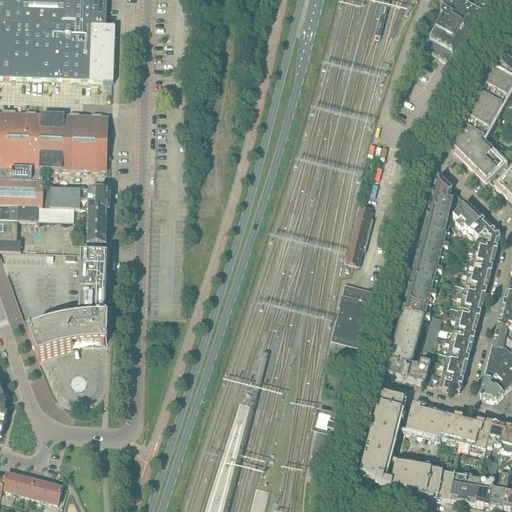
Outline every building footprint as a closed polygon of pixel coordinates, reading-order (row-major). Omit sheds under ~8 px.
[(0,0),(0,24),(106,28),(106,0),(0,0)] [(442,18),(423,52),(456,71),(486,17),(456,0),(452,0),(446,12),(444,12),(444,11),(443,12),(442,12),(441,13),(441,14),(441,15),(441,16),(441,17),(442,18)] [(0,24),(0,81),(114,85),(116,28),(106,28),(0,24)] [(511,41),(493,74),(494,75),(511,84),(511,41)] [(511,91),(511,84),(494,75),(480,100),(501,112),(509,96),(511,91)] [(501,112),(480,100),(466,125),(486,137),(501,112)] [(0,209),(38,211),(43,211),(43,192),(44,184),(42,184),(43,171),(107,173),(108,119),(15,116),(2,115),(0,115),(0,209)] [(486,137),(466,125),(452,151),(481,147),(486,137)] [(506,176),(500,170),(502,168),(481,147),(452,151),(486,184),(487,183),(493,189),(506,176)] [(511,175),(496,192),(503,199),(506,196),(511,202),(511,175)] [(408,178),(401,204),(403,205),(402,206),(403,206),(408,207),(409,201),(410,198),(412,188),(413,185),(415,180),(411,179),(408,178)] [(440,181),(436,182),(432,197),(449,202),(451,197),(448,196),(449,195),(451,192),(440,181)] [(50,192),(50,211),(86,213),(88,213),(89,193),(50,192)] [(89,193),(88,213),(108,213),(109,214),(110,204),(110,193),(89,193)] [(453,203),(449,202),(432,197),(429,208),(450,214),(453,203)] [(459,214),(466,206),(457,197),(453,201),(458,207),(455,210),(459,214)] [(388,219),(388,222),(396,223),(397,222),(396,222),(400,206),(401,205),(402,206),(403,205),(401,204),(400,204),(393,202),(389,219),(388,219)] [(474,214),(466,206),(459,214),(454,219),(459,223),(457,225),(460,228),(474,214)] [(450,214),(429,208),(427,219),(447,224),(450,214)] [(38,211),(0,209),(0,253),(21,255),(21,243),(17,243),(18,224),(38,225),(38,224),(38,211)] [(351,241),(345,267),(353,269),(357,270),(360,270),(364,253),(365,254),(373,222),(372,222),(372,221),(373,216),(373,215),(370,215),(367,214),(359,212),(351,241)] [(465,229),(469,234),(481,221),(474,214),(460,228),(463,231),(465,229)] [(447,224),(427,219),(424,230),(444,235),(447,224)] [(86,226),(86,229),(89,229),(106,230),(107,221),(86,220),(86,226)] [(480,239),(490,229),(481,221),(469,234),(467,236),(472,241),(475,238),(478,241),(480,239)] [(392,239),(399,241),(401,234),(401,231),(403,223),(397,222),(396,223),(392,239)] [(86,229),(85,238),(88,238),(106,239),(106,230),(89,229),(86,229)] [(487,240),(489,241),(495,235),(490,229),(480,239),(484,243),(487,240)] [(446,236),(444,235),(424,230),(421,242),(448,249),(449,246),(444,245),(446,236)] [(490,247),(498,249),(499,241),(498,238),(495,235),(489,241),(491,243),(490,247)] [(85,240),(85,247),(106,248),(106,247),(107,247),(108,244),(108,241),(107,239),(106,239),(88,238),(85,238),(85,240)] [(448,249),(421,242),(418,253),(440,259),(442,250),(447,251),(448,249)] [(461,249),(460,251),(495,260),(498,249),(490,247),(477,244),(476,248),(475,248),(474,252),(471,251),(470,252),(461,249)] [(471,266),(492,271),(495,260),(460,251),(460,253),(469,256),(473,257),(472,262),(471,266)] [(440,259),(418,253),(415,265),(442,272),(443,270),(438,269),(440,259)] [(383,274),(381,283),(383,284),(386,284),(388,284),(389,279),(390,276),(392,266),(393,262),(394,258),(395,257),(389,256),(388,256),(383,274)] [(69,326),(55,329),(42,332),(29,337),(39,362),(43,360),(48,359),(53,357),(56,356),(61,355),(64,354),(69,353),(73,352),(80,351),(86,350),(92,350),(99,349),(103,349),(108,350),(108,322),(106,322),(108,258),(81,257),(79,325),(69,327),(69,326)] [(442,272),(415,265),(412,277),(434,283),(436,273),(441,275),(442,272)] [(455,272),(454,274),(489,283),(492,271),(471,266),(470,270),(468,275),(465,274),(455,272)] [(465,289),(486,294),(489,283),(454,274),(454,276),(463,278),(463,279),(467,280),(466,284),(467,284),(465,289)] [(434,283),(412,277),(409,289),(436,296),(436,294),(431,292),(434,283)] [(339,310),(331,344),(337,346),(363,352),(367,353),(379,307),(382,296),(360,291),(352,289),(344,287),(342,297),(340,303),(338,310),(339,310)] [(436,296),(409,289),(406,301),(428,307),(430,297),(435,298),(436,296)] [(449,294),(449,296),(483,305),(486,294),(465,289),(464,293),(463,297),(459,297),(449,294)] [(511,295),(506,294),(503,305),(511,307),(511,295)] [(460,311),(480,317),(483,305),(449,296),(448,298),(458,301),(461,302),(460,307),(461,307),(460,311)] [(428,307),(406,301),(402,313),(425,319),(430,320),(430,318),(425,316),(428,307)] [(500,317),(511,319),(511,307),(503,305),(500,317)] [(443,317),(443,319),(477,328),(480,317),(460,311),(458,316),(457,320),(453,319),(453,320),(443,317)] [(425,319),(402,313),(389,363),(398,366),(407,368),(411,369),(425,319)] [(511,319),(500,317),(498,328),(511,331),(511,319)] [(437,342),(437,340),(442,321),(432,319),(423,354),(433,357),(436,344),(437,342)] [(454,334),(474,339),(477,328),(443,319),(442,321),(452,324),(455,325),(454,330),(455,330),(454,334)] [(511,331),(498,328),(492,350),(503,353),(504,352),(509,347),(511,340),(511,331)] [(437,340),(437,342),(471,351),(474,339),(454,334),(453,338),(452,338),(451,343),(447,342),(437,340)] [(471,351),(437,342),(436,344),(446,346),(446,347),(450,348),(448,352),(449,352),(448,357),(468,362),(471,351)] [(492,350),(479,399),(481,402),(493,405),(497,404),(511,388),(511,359),(507,354),(504,352),(503,353),(492,350)] [(431,362),(431,364),(465,373),(468,362),(448,357),(447,361),(446,361),(445,365),(441,364),(441,365),(431,362)] [(389,363),(386,378),(394,380),(403,382),(412,385),(421,387),(425,388),(428,376),(430,367),(427,366),(426,366),(421,365),(419,371),(416,370),(411,369),(407,368),(398,366),(389,363)] [(443,376),(442,380),(462,385),(465,373),(431,364),(430,366),(440,369),(444,370),(442,376),(443,376)] [(456,396),(460,394),(462,385),(442,380),(441,384),(440,384),(439,388),(435,387),(434,390),(456,396)] [(390,485),(386,484),(383,484),(404,403),(384,398),(379,401),(360,478),(368,480),(366,488),(385,493),(386,491),(389,491),(390,485)] [(439,414),(417,408),(412,407),(406,433),(432,440),(439,414)] [(311,458),(311,459),(314,459),(314,460),(320,461),(322,462),(325,462),(326,461),(331,440),(330,440),(332,435),(333,435),(335,427),(334,427),(336,418),(334,417),(322,414),(316,437),(311,458)] [(443,415),(439,414),(432,440),(440,442),(439,445),(440,445),(441,443),(447,417),(446,421),(442,420),(443,415)] [(441,443),(459,447),(466,422),(461,421),(461,418),(457,417),(456,420),(447,417),(441,443)] [(483,463),(487,451),(489,440),(483,438),(486,425),(478,422),(477,425),(466,422),(459,447),(471,450),(470,454),(481,457),(480,462),(483,463)] [(483,438),(489,440),(493,426),(486,425),(483,438)] [(487,451),(483,463),(488,464),(491,452),(492,452),(492,449),(493,448),(501,450),(507,430),(493,426),(489,440),(487,451)] [(500,454),(511,457),(511,454),(511,430),(507,430),(501,450),(500,454)] [(480,482),(475,508),(489,511),(492,492),(494,484),(497,467),(490,465),(487,478),(488,478),(487,483),(480,482)] [(391,486),(390,485),(389,491),(390,492),(390,493),(449,504),(455,475),(452,475),(452,477),(395,466),(391,486)] [(503,470),(509,479),(511,476),(511,473),(508,467),(503,470)] [(455,475),(449,504),(462,506),(468,474),(466,473),(465,477),(455,475)] [(468,474),(462,506),(475,508),(480,482),(480,480),(470,478),(470,474),(468,474)] [(5,482),(2,493),(16,497),(20,480),(6,476),(5,482)] [(492,492),(489,511),(494,511),(502,511),(506,495),(509,480),(508,478),(500,477),(498,493),(492,492)] [(20,480),(16,497),(30,500),(34,483),(20,480)] [(34,483),(30,500),(44,504),(48,487),(34,483)] [(48,487),(44,504),(58,507),(62,490),(48,487)] [(511,511),(511,496),(506,495),(502,511),(511,511)]
